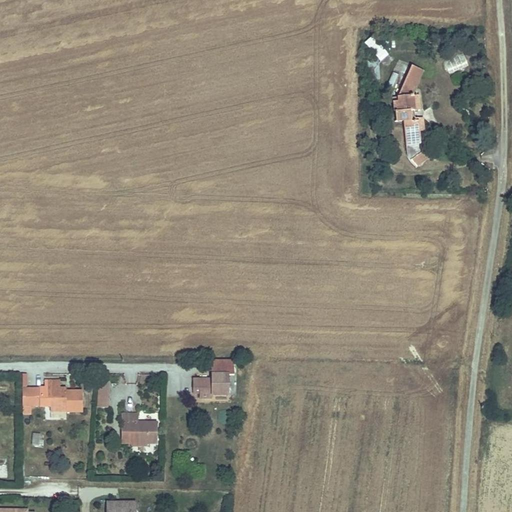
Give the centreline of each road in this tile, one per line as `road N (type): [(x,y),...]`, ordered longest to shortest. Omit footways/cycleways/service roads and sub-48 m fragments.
road 1 (unclassified): [(462,511),(503,143)]
road 2 (track): [(497,0),(503,143)]
